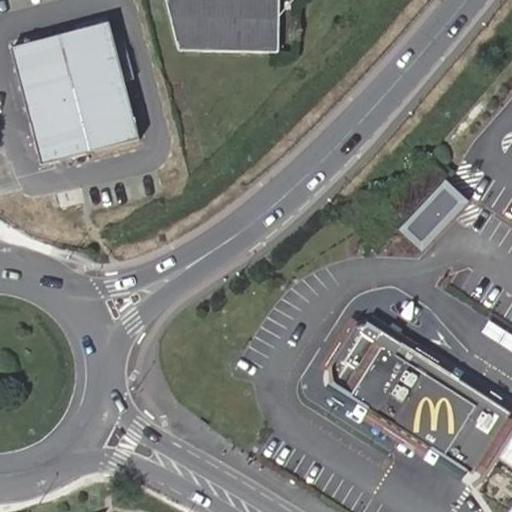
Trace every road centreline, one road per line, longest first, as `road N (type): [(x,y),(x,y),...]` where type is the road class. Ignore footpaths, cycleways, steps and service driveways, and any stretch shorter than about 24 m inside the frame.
road 1 (tertiary): [(171,278),(290,192),(468,0)]
road 2 (tertiary): [(276,511),(139,429),(103,384)]
road 3 (tertiary): [(61,456),(153,471),(223,511)]
